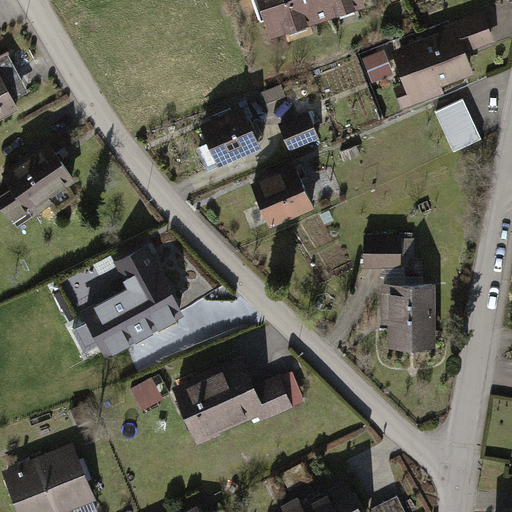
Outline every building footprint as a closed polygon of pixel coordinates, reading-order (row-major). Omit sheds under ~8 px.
[(327,14),(322,0),(263,0),(274,32),(327,14)] [(322,0),(327,14),(365,2),(364,0),(322,0)] [(459,24),(398,45),(410,80),(402,82),(409,102),(447,89),(443,79),(477,67),(470,47),(496,38),(486,8),(457,18),(459,24)] [(374,81),(396,74),(388,46),(366,53),(374,81)] [(0,119),(26,105),(22,98),(35,91),(13,50),(0,56),(0,119)] [(464,95),(437,107),(455,148),(482,136),(464,95)] [(251,105),(208,122),(214,138),(204,142),(212,161),(265,140),(251,105)] [(311,107),(284,117),(294,146),(321,136),(311,107)] [(18,183),(4,191),(21,220),(58,198),(54,191),(82,174),(60,138),(10,168),(18,183)] [(298,163),(257,181),(274,219),(315,201),(298,163)] [(404,233),(366,234),(366,262),(404,261),(404,233)] [(129,282),(82,306),(108,353),(186,308),(149,241),(116,258),(129,282)] [(437,280),(384,281),(386,325),(391,324),(392,344),(439,343),(437,280)] [(268,408),(256,383),(246,360),(181,390),(203,438),(268,408)] [(256,383),(268,408),(269,411),(297,398),(284,370),(256,383)] [(156,374),(132,387),(145,410),(169,397),(156,374)] [(74,440),(6,468),(24,511),(51,511),(96,494),(74,440)] [(313,494),(287,505),(290,511),(287,511),(370,511),(355,476),(335,485),(339,494),(317,503),(313,494)] [(409,511),(399,494),(374,508),(376,511),(409,511)]
